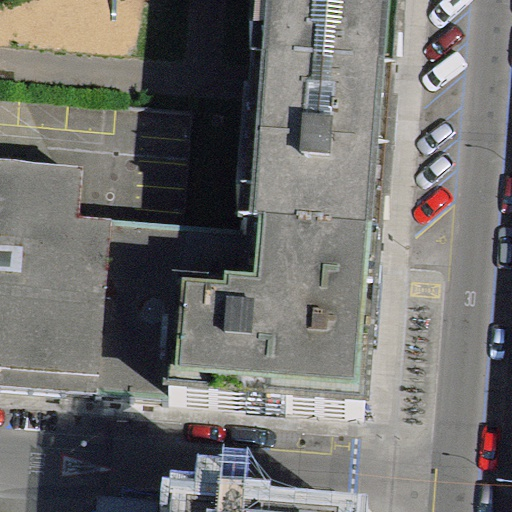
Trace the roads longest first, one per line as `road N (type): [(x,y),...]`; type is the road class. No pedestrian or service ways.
road 1 (residential): [(503,0),(460,497)]
road 2 (residential): [(0,454),(460,497)]
